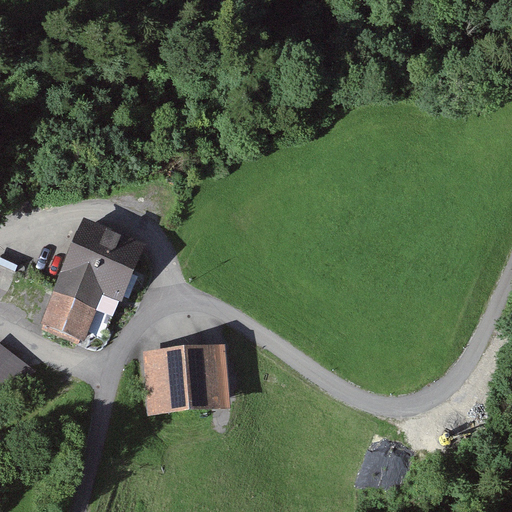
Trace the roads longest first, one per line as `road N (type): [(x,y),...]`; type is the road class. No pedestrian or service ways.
road 1 (unclassified): [(78,511),(124,346),(162,318),(198,310),(238,323),(338,393),(382,412),(420,407),(452,388),(487,345),(511,287)]
road 2 (track): [(180,314),(168,261),(131,219),(89,210),(0,234)]
road 3 (track): [(0,329),(112,380)]
